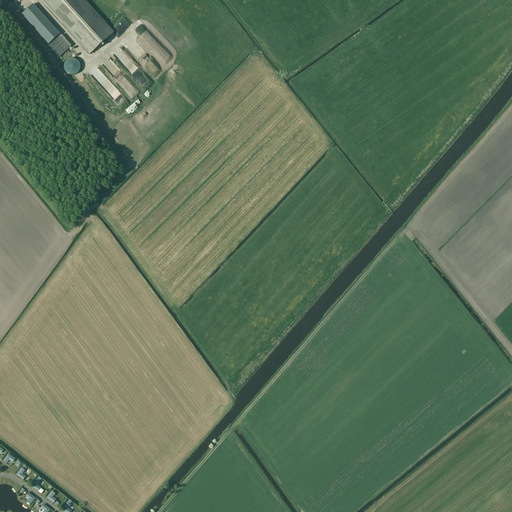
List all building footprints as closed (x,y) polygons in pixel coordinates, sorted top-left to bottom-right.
[(40,0),(90,54),(113,33),(83,0),(40,0)] [(124,32),(121,38),(126,41),(130,32),(128,31),(127,33),(124,32)] [(53,50),(59,57),(71,46),(61,34),(46,48),(50,53),(53,50)] [(80,65),(80,64),(79,62),(78,61),(76,60),(75,59),(73,59),(72,59),(70,59),(69,59),(67,60),(66,61),(65,62),(64,64),(64,65),(64,67),(64,69),(64,70),(65,72),(66,73),(67,74),(69,75),(70,75),(72,75),(73,75),(75,75),(76,74),(78,73),(79,72),(80,70),(80,69),(80,67),(80,65)] [(15,459),(8,454),(3,461),(7,463),(9,460),(12,462),(15,459)] [(25,471),(21,468),(16,475),(23,480),(25,477),(22,474),(25,471)] [(40,482),(36,480),(31,487),(38,492),(41,488),(37,486),(40,482)] [(55,494),(51,491),(46,498),(53,503),(56,500),(53,497),(55,494)] [(35,498),(28,493),(26,497),(29,499),(26,502),(30,505),(35,498)] [(70,506),(67,503),(61,510),(64,511),(70,511),(71,511),(68,509),(70,506)]
